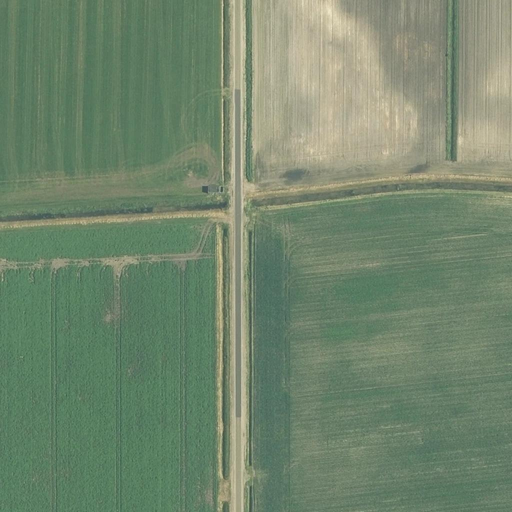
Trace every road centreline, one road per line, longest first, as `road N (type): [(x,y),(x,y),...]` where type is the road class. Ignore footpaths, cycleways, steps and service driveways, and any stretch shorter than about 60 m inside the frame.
road 1 (unclassified): [(237,511),(238,0)]
road 2 (track): [(237,192),(326,180),(511,178)]
road 3 (track): [(0,231),(237,216)]
